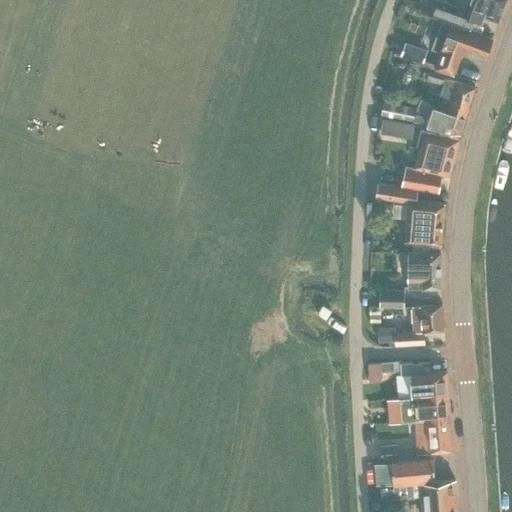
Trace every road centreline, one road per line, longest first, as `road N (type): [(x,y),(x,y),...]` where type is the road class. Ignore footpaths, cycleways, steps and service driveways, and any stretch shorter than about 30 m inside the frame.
road 1 (residential): [(355,353),(366,105),(395,0)]
road 2 (tertiary): [(466,352),(468,208),(489,98),(511,39)]
road 3 (tertiary): [(479,511),(466,352)]
road 4 (residential): [(363,511),(355,353)]
